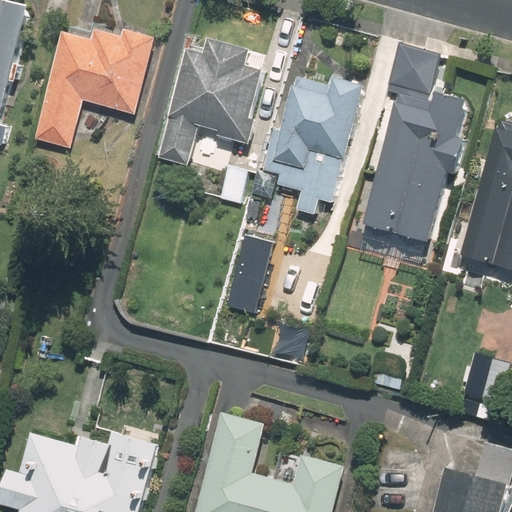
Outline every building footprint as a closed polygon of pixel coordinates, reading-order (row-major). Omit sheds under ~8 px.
[(0,127),(4,129),(39,6),(18,0),(2,0),(0,7),(0,127)] [(99,41),(71,33),(41,137),(76,147),(89,102),(138,116),(162,36),(131,27),(128,38),(102,31),(99,41)] [(213,53),(196,49),(165,159),(194,167),(204,129),(254,143),(261,119),(256,117),(269,69),(255,65),(259,50),(217,38),(213,53)] [(337,203),(372,85),(342,76),(340,85),(306,75),(290,131),(282,129),(269,172),(284,176),(282,186),(305,193),(301,208),(322,214),(326,199),(337,203)] [(371,225),(435,242),(455,172),(462,174),(472,138),(465,136),(475,100),(446,92),(441,111),(406,101),(371,225)] [(511,267),(511,119),(507,119),(467,255),(511,267)] [(511,383),(511,361),(479,352),(467,394),(483,399),(478,414),(502,421),(511,383)] [(272,423),(231,411),(203,511),(340,511),(354,463),(308,451),(300,483),(259,472),(272,423)] [(86,444),(37,432),(27,472),(12,468),(2,503),(29,510),(28,511),(143,511),(164,432),(125,422),(120,442),(89,434),(86,444)] [(511,511),(511,480),(455,465),(442,511),(511,511)]
